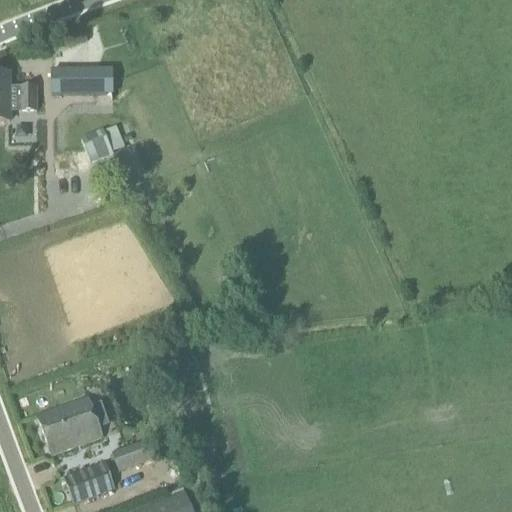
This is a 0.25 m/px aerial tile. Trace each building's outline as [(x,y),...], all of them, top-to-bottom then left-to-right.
[(52,98),(113,97),(113,71),(51,73),(52,98)] [(9,75),(0,75),(0,122),(10,122),(9,105),(18,105),(19,114),(38,114),(37,88),(17,89),(9,89),(9,75)] [(34,144),(33,117),(12,117),(13,144),(34,144)] [(99,141),(83,146),(86,154),(91,164),(107,157),(103,148),(109,146),(106,139),(99,141)] [(101,439),(87,400),(37,419),(51,457),(101,439)] [(146,442),(111,456),(116,471),(151,457),(146,442)] [(103,464),(63,479),(73,507),(114,492),(103,464)] [(190,511),(184,495),(145,511),(190,511)]
